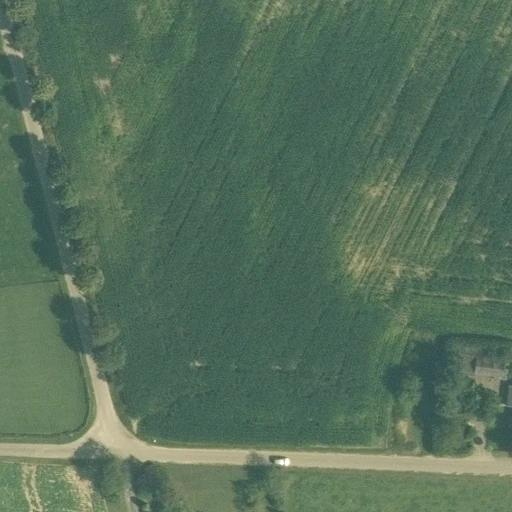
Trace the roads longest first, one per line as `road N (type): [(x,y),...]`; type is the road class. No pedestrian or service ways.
road 1 (unclassified): [(117,458),(0,0)]
road 2 (unclassified): [(511,472),(117,458)]
